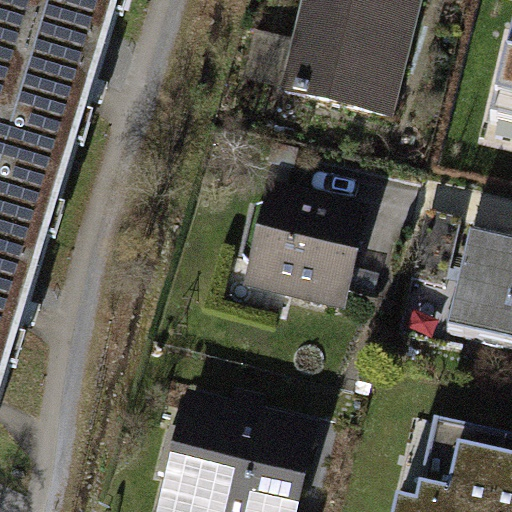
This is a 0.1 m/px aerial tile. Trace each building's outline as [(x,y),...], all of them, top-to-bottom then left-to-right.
[(0,0),(0,371),(113,0),(0,0)] [(409,0),(301,0),(279,93),(381,118),(409,0)] [(511,44),(508,43),(489,124),(511,129),(511,44)] [(355,214),(265,192),(247,269),(276,276),(272,290),(334,304),(355,214)] [(511,291),(511,248),(462,237),(440,335),(499,348),(511,291)] [(511,291),(499,348),(511,351),(511,291)] [(281,511),(300,435),(186,407),(162,505),(188,511),(281,511)] [(390,504),(388,511),(511,511),(511,444),(426,424),(407,508),(390,504)]
